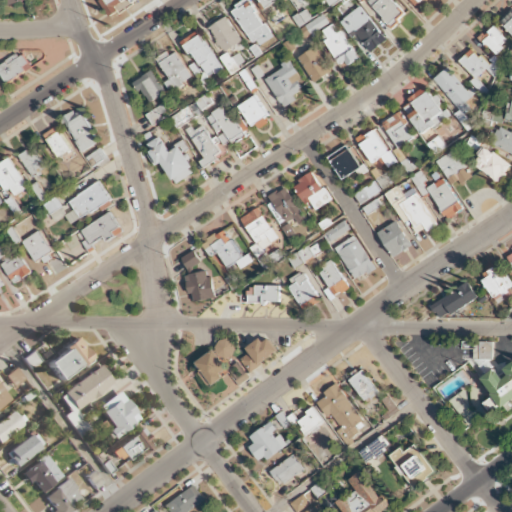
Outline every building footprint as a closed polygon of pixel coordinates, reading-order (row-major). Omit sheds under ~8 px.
[(129,0),(130,3),(137,0),(136,0),(104,0),(111,15),(118,12),(114,5),(124,0),(129,0)] [(248,0),(233,9),(256,48),(273,38),(249,0),(248,0)] [(258,0),(264,9),(279,0),(258,0)] [(370,0),(368,3),(392,26),(405,13),(391,0),(370,0)] [(511,32),(511,11),(502,22),(511,32)] [(330,24),(324,16),(306,28),(311,36),(330,24)] [(224,53),(241,42),(225,17),(208,28),(224,53)] [(354,39),(358,36),(366,50),(383,40),(371,19),(349,32),(354,39)] [(336,23),(323,31),(328,39),(325,41),(341,68),(357,58),(336,23)] [(508,41),(494,26),(481,39),(495,54),(508,41)] [(222,70),(198,31),(182,41),(206,80),(222,70)] [(330,75),(318,48),(300,56),(312,83),(330,75)] [(487,65),(473,48),(459,61),(476,79),(487,70),(493,76),(504,66),(496,57),(487,65)] [(192,79),(174,50),(158,60),(170,80),(164,83),(170,93),(192,79)] [(0,72),(7,84),(30,69),(20,53),(0,65),(0,72)] [(290,63),(265,77),(283,108),(296,100),(293,95),(305,88),(290,63)] [(459,111),(455,115),(468,131),(473,127),(465,115),(471,111),(465,103),(472,98),(449,68),(434,79),(459,111)] [(133,82),(138,92),(144,90),(149,102),(165,95),(154,72),(133,82)] [(408,98),(416,111),(409,116),(421,135),(448,118),(435,99),(433,100),(425,87),(408,98)] [(271,122),(254,96),(239,106),(255,132),(271,122)] [(223,129),(233,144),(245,137),(226,105),(207,116),(217,132),(223,129)] [(100,143),(81,109),(63,120),(83,153),(100,143)] [(413,138),(405,126),(408,124),(400,111),(381,124),(397,149),(413,138)] [(207,164),(221,155),(203,126),(195,131),(192,127),(186,131),(207,164)] [(57,158),(70,152),(59,127),(45,133),(57,158)] [(492,145),(511,153),(511,131),(500,127),(492,145)] [(393,164),(376,130),(357,139),(370,165),(382,158),(387,167),(393,164)] [(175,185),(196,172),(183,152),(189,149),(184,140),(169,149),(161,136),(155,140),(150,132),(144,136),(153,151),(148,154),(155,167),(162,163),(175,185)] [(329,157),(342,179),(356,171),(359,177),(368,172),(364,164),(359,167),(347,146),(329,157)] [(21,154),(33,177),(48,170),(36,147),(21,154)] [(501,181),(511,162),(483,149),(474,168),(501,181)] [(473,178),(453,150),(436,162),(452,185),(459,181),(462,185),(473,178)] [(0,166),(0,182),(6,191),(11,188),(15,196),(28,188),(11,160),(0,166)] [(306,205),(311,203),(315,210),(330,202),(314,171),(294,182),(306,205)] [(72,224),(111,200),(100,182),(69,201),(75,211),(67,216),(72,224)] [(381,191),(375,182),(355,195),(360,204),(381,191)] [(403,224),(409,220),(417,234),(425,229),(426,232),(437,226),(415,188),(403,195),(398,186),(385,194),(403,224)] [(298,225),(304,222),(288,187),(270,196),(283,224),(295,218),(298,225)] [(82,230),(91,245),(105,237),(107,242),(122,232),(111,213),(82,230)] [(350,229),(343,221),(324,236),(330,245),(350,229)] [(378,233),(393,258),(412,247),(397,221),(378,233)] [(243,259),(224,230),(202,245),(211,258),(218,253),(228,268),(237,263),(241,269),(251,263),(247,256),(243,259)] [(41,266),(55,257),(39,232),(25,241),(41,266)] [(356,281),(376,268),(355,236),(335,249),(356,281)] [(295,268),(322,252),(316,242),(289,258),(295,268)] [(12,283),(30,275),(20,252),(2,261),(12,283)] [(182,257),(188,270),(201,264),(195,252),(182,257)] [(330,301),(350,288),(332,262),(319,271),(330,288),(324,291),(330,301)] [(507,290),(511,287),(511,286),(501,264),(483,273),(486,279),(483,281),(495,305),(511,297),(507,290)] [(185,276),(189,295),(193,294),(195,302),(215,298),(209,271),(185,276)] [(317,300),(306,272),(289,279),(300,306),(317,300)] [(431,304),(439,320),(478,300),(470,284),(431,304)] [(280,303),(280,287),(247,287),(248,304),(280,303)] [(267,336),(247,350),(250,354),(241,360),(250,373),(278,352),(267,336)] [(221,358),(235,355),(232,339),(217,342),(221,358)] [(47,362),(60,381),(92,359),(79,340),(47,362)] [(493,343),(480,342),(479,359),(493,359),(493,343)] [(230,371),(214,350),(193,365),(209,386),(230,371)] [(511,364),(500,372),(497,367),(481,377),(494,397),(484,404),(489,412),(500,405),(502,408),(511,401),(511,364)] [(75,409),(111,385),(99,367),(56,396),(69,414),(64,416),(77,435),(88,428),(75,409)] [(27,385),(15,368),(4,376),(16,393),(27,385)] [(379,394),(365,371),(350,380),(364,403),(379,394)] [(362,421),(338,384),(323,393),(326,398),(320,401),(346,442),(359,434),(354,426),(362,421)] [(0,408),(11,401),(0,385),(0,408)] [(97,407),(111,429),(107,432),(112,439),(139,421),(119,392),(97,407)] [(324,423),(314,409),(297,420),(306,434),(324,423)] [(0,443),(23,425),(13,411),(0,421),(0,443)] [(261,464),(287,445),(278,432),(271,422),(250,437),(255,444),(249,448),(261,464)] [(139,451),(141,454),(153,445),(141,429),(110,453),(116,461),(122,456),(126,461),(139,451)] [(6,453),(16,467),(44,447),(35,433),(6,453)] [(391,455),(411,488),(434,473),(416,445),(404,452),(402,448),(391,455)] [(305,471),(295,455),(270,471),(280,486),(305,471)] [(23,471),(37,494),(61,479),(47,456),(23,471)] [(379,511),(390,506),(382,495),(379,497),(363,471),(349,480),(356,492),(338,504),(342,511),(379,511)] [(42,497),(51,511),(68,511),(83,503),(68,480),(42,497)] [(166,505),(170,511),(190,511),(206,502),(195,486),(166,505)] [(290,504),(296,511),(299,511),(310,505),(303,495),(290,504)]
